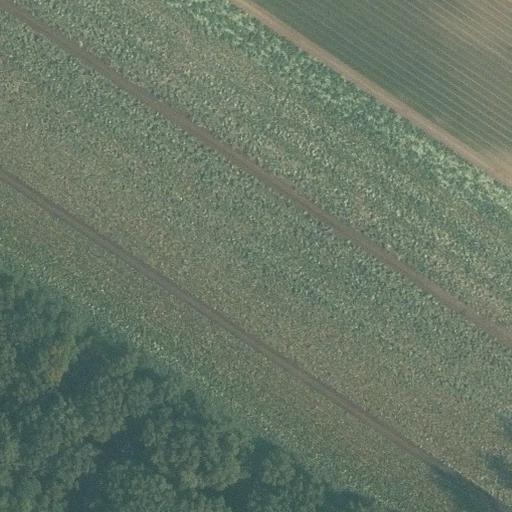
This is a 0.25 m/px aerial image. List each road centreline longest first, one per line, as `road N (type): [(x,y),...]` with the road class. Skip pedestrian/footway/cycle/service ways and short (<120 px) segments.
road 1 (track): [(341,511),(0,280)]
road 2 (track): [(101,511),(0,444)]
